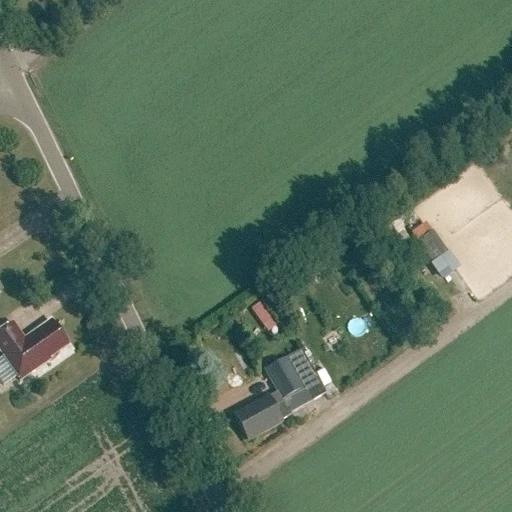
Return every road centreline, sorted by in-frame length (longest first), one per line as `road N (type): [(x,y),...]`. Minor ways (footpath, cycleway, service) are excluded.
road 1 (unclassified): [(219,511),(10,75)]
road 2 (track): [(216,505),(511,288)]
